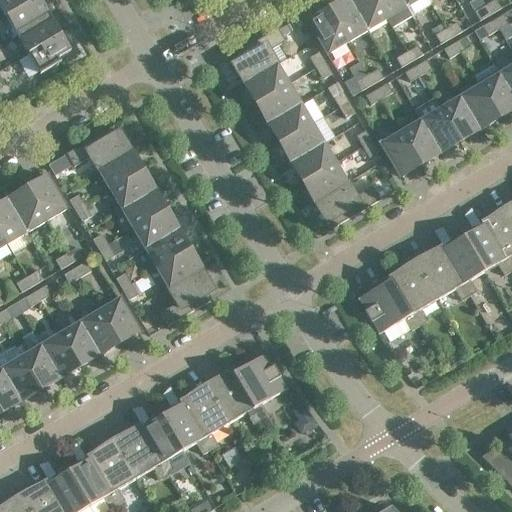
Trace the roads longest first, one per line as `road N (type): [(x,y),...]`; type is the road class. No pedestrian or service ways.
road 1 (residential): [(293,297),(0,472)]
road 2 (unclassified): [(293,297),(154,67)]
road 3 (residential): [(293,297),(511,166)]
road 4 (residential): [(0,157),(154,67)]
road 5 (unclassified): [(389,440),(293,297)]
road 6 (residential): [(389,440),(511,369)]
road 7 (residential): [(272,511),(389,440)]
road 8 (residential): [(154,67),(263,0)]
